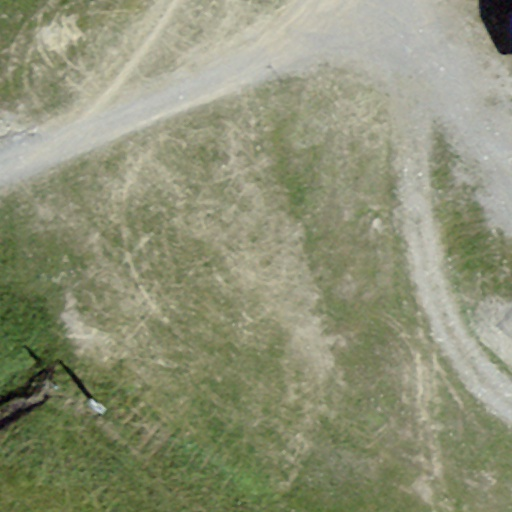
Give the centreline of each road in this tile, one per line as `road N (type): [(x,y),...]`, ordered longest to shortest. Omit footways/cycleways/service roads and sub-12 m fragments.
road 1 (track): [(338,0),(330,294),(396,391),(511,467)]
road 2 (track): [(261,0),(88,63),(0,119)]
